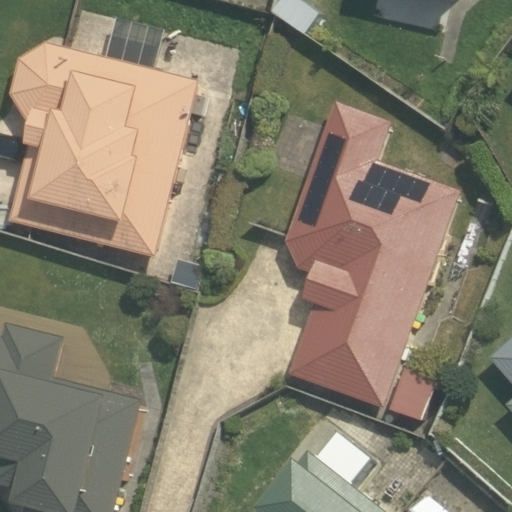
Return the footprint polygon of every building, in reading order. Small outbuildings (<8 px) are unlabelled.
[(169,262),(212,82),(61,47),(34,61),(24,99),(39,123),(51,127),(48,142),(43,141),(23,224),(169,262)] [(301,378),(395,411),(472,193),(392,166),(405,127),(351,105),(298,244),(312,269),(328,275),(319,302),(324,304),(301,378)] [(129,511),(159,400),(71,377),(80,339),(17,322),(14,335),(0,331),(0,462),(12,466),(7,486),(38,494),(33,511),(129,511)] [(511,348),(501,359),(511,372),(511,348)] [(447,381),(417,371),(402,412),(432,423),(447,381)] [(400,511),(324,452),(276,511),(400,511)]
